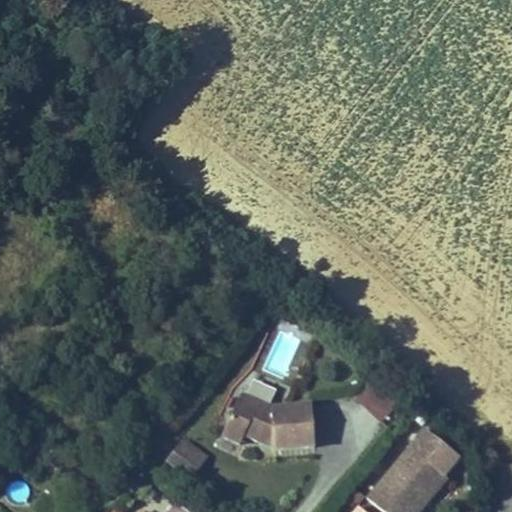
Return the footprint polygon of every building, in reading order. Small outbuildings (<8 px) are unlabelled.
[(94,99),(83,112),(102,128),(113,115),(94,99)] [(257,376),(241,410),(259,419),(273,425),(289,424),(290,433),(330,430),(326,387),(286,390),(257,376)] [(369,385),(356,409),(386,425),(399,402),(369,385)] [(255,428),(259,419),(241,410),(237,419),(255,428)] [(194,428),(219,448),(222,443),(198,424),(194,428)] [(290,433),(289,424),(273,425),(290,433)] [(183,442),(208,461),(219,448),(194,428),(183,442)] [(455,472),(423,445),(381,494),(401,511),(428,511),(440,499),(435,495),(455,472)] [(460,476),(455,472),(435,495),(440,499),(460,476)] [(177,511),(155,496),(143,511),(177,511)]
